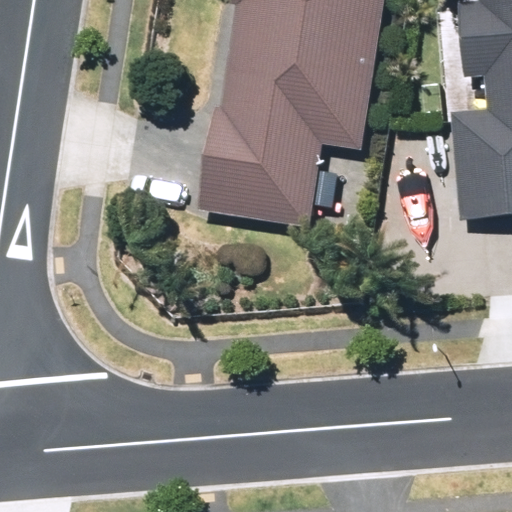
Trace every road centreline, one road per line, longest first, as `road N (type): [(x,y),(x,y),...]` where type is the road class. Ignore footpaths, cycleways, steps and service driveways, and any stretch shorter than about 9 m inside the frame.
road 1 (residential): [(511,415),(0,454)]
road 2 (residential): [(0,227),(34,0)]
